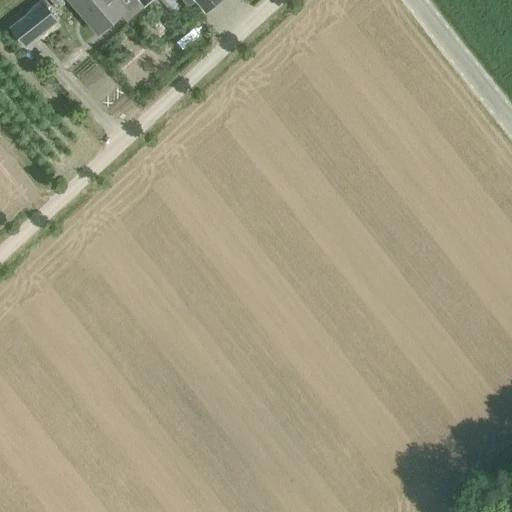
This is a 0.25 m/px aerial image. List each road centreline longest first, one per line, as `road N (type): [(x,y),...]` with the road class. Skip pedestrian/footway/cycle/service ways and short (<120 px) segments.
road 1 (unclassified): [(0,260),(280,0)]
road 2 (tertiary): [(511,122),(415,0)]
